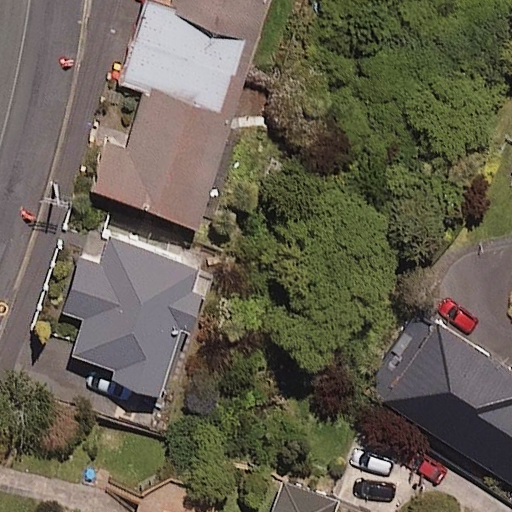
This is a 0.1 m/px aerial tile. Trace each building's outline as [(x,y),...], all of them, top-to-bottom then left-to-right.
[(169,0),(168,0),(143,0),(120,76),(142,83),(131,116),(108,108),(87,176),(195,210),(259,0),(169,0)] [(109,242),(82,231),(70,259),(74,261),(59,300),(82,310),(69,342),(156,382),(198,277),(186,272),(192,257),(116,226),(109,242)] [(511,372),(430,315),(386,379),(414,398),(416,394),(434,406),(426,418),(511,478),(511,372)] [(326,511),(334,489),(280,470),(265,511),(326,511)] [(208,511),(215,489),(150,472),(140,511),(50,488),(43,511),(208,511)]
